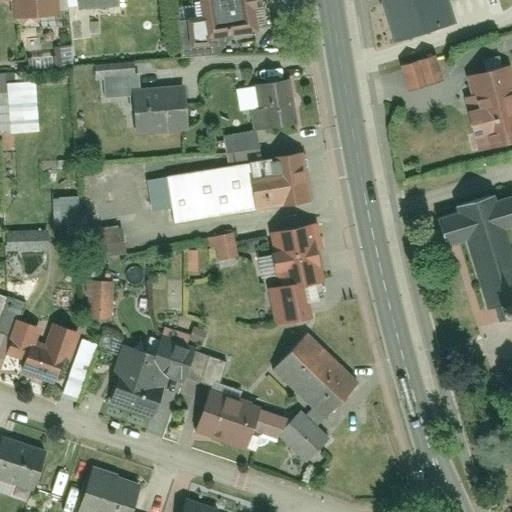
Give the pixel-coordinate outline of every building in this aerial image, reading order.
[(7,0),(10,23),(57,19),(55,0),(7,0)] [(192,57),(209,54),(206,35),(265,27),(260,0),(205,0),(209,21),(187,24),(192,57)] [(383,0),(395,42),(453,24),(446,0),(383,0)] [(439,64),(409,74),(416,94),(446,84),(439,64)] [(123,89),(138,88),(137,71),(105,72),(107,102),(124,101),(123,89)] [(511,89),(508,73),(471,81),(479,121),(467,124),(473,151),(511,142),(511,89)] [(43,82),(16,84),(19,145),(47,143),(43,82)] [(194,83),(138,88),(143,132),(198,126),(194,83)] [(295,83),(256,88),(259,112),(249,113),(252,136),(301,130),(295,83)] [(229,141),(233,168),(263,164),(259,137),(229,141)] [(319,207),(312,158),(251,168),(164,181),(172,231),(258,217),(319,207)] [(452,253),(475,246),(498,316),(511,312),(511,202),(507,204),(505,198),(465,211),(467,217),(443,224),(452,253)] [(82,201),(56,201),(57,230),(82,229),(82,201)] [(130,222),(97,226),(102,262),(134,258),(130,222)] [(326,232),(282,238),(284,258),(277,259),(279,276),(288,275),(291,293),(311,290),(333,287),(326,232)] [(53,236),(13,239),(14,257),(54,253),(53,236)] [(237,237),(214,243),(220,266),(243,261),(237,237)] [(117,285),(94,285),(94,321),(118,321),(117,285)] [(317,328),(311,290),(291,293),(277,295),(284,333),(317,328)] [(70,326),(47,317),(37,342),(22,335),(27,320),(11,314),(0,341),(0,345),(16,352),(11,364),(48,379),(70,326)] [(371,393),(316,342),(283,378),(338,429),(371,393)] [(103,399),(151,414),(165,370),(192,378),(200,352),(172,343),(167,358),(121,344),(103,399)] [(236,363),(200,352),(192,378),(227,390),(236,363)] [(67,396),(80,400),(85,384),(73,380),(67,396)] [(296,425),(213,399),(203,433),(219,439),(216,446),(255,457),(261,434),(282,439),(296,425)] [(296,425),(282,439),(316,470),(339,446),(305,415),(296,425)] [(46,454),(0,439),(0,479),(35,490),(46,454)] [(116,511),(126,488),(77,470),(63,509),(71,511),(116,511)] [(199,511),(201,509),(167,497),(161,511),(199,511)]
